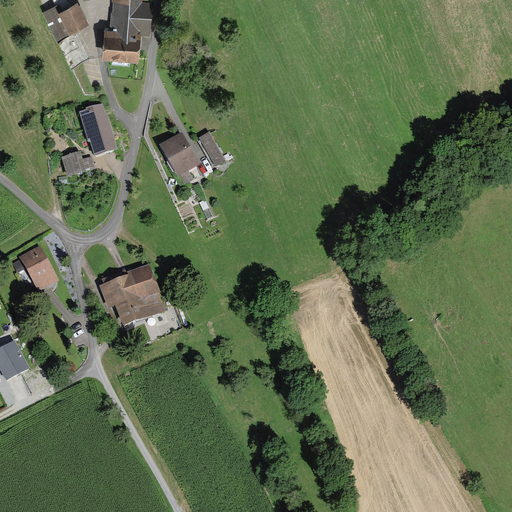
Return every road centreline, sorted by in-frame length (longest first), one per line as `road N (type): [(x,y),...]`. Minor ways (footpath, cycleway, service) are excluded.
road 1 (residential): [(70,237),(92,239),(116,218),(148,78),(156,0)]
road 2 (residential): [(0,417),(89,360),(92,336),(70,237)]
road 3 (track): [(177,511),(89,360)]
